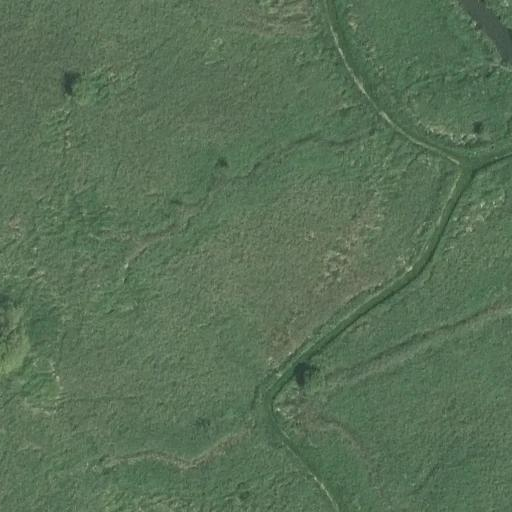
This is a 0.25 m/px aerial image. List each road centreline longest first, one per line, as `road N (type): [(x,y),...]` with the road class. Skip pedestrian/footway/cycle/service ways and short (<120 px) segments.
road 1 (track): [(324,511),(269,434),(263,411),(276,378),(446,236),(490,162)]
road 2 (track): [(490,162),(413,140),(352,81),(333,0)]
